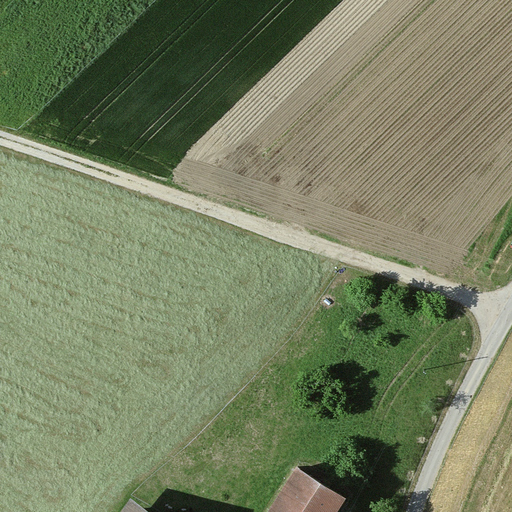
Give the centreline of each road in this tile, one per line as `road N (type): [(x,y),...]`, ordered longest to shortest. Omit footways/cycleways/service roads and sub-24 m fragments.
road 1 (track): [(510,311),(0,137)]
road 2 (unclassified): [(416,511),(459,404),(511,308)]
